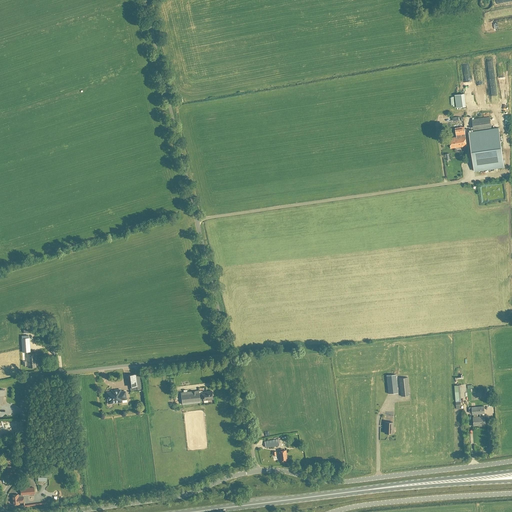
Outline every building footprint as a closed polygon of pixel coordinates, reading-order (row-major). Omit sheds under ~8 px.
[(492,5),(492,3),(492,1),(491,0),(480,0),(480,2),(480,4),(480,6),(482,8),(483,9),(485,9),(488,9),(490,8),(491,7),(492,5)] [(490,117),(472,119),(473,132),(491,129),(490,117)] [(455,128),(456,137),(449,138),(451,149),(467,146),(465,135),(464,127),(455,128)] [(473,132),(469,132),(474,171),(504,167),(499,128),(491,129),(473,132)] [(34,333),(34,327),(33,327),(33,325),(23,326),(23,328),(24,333),(34,333)] [(29,339),(21,339),(22,352),(30,352),(29,339)] [(36,362),(36,354),(27,354),(28,361),(23,362),(23,366),(28,366),(28,368),(36,368),(35,362),(36,362)] [(142,374),(135,375),(128,376),(130,391),(144,389),(142,374)] [(387,376),(388,394),(398,393),(396,375),(387,376)] [(401,397),(409,396),(407,378),(399,379),(401,397)] [(122,400),(126,399),(125,392),(120,392),(120,390),(114,391),(114,392),(107,393),(108,398),(107,399),(108,402),(109,403),(110,403),(110,404),(113,404),(114,403),(122,402),(122,400)] [(199,391),(181,393),(182,405),(200,403),(200,400),(203,399),(204,400),(213,399),(212,391),(203,392),(203,394),(199,394),(199,391)] [(479,414),(478,407),(469,408),(469,413),(472,413),(472,415),(473,415),(474,417),(473,417),(473,425),(480,425),(479,417),(477,417),(477,415),(479,414)] [(385,426),(384,434),(392,434),(393,423),(384,423),(384,426),(385,426)] [(279,446),(278,439),(265,441),(266,448),(279,446)] [(288,460),(286,450),(279,451),(280,461),(288,460)] [(15,467),(5,465),(3,476),(13,478),(15,467)] [(13,505),(19,504),(19,503),(24,503),(23,497),(18,497),(18,495),(12,495),(13,505)]
